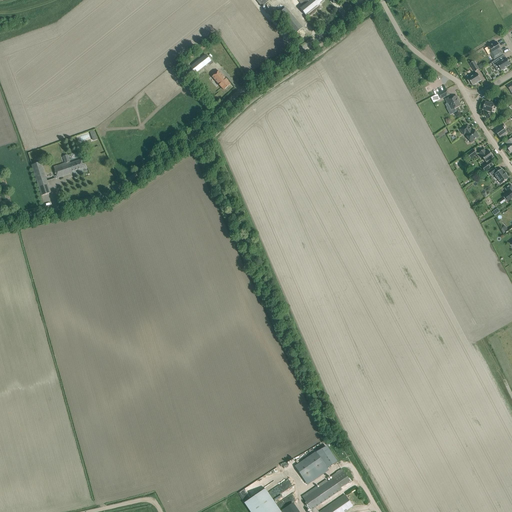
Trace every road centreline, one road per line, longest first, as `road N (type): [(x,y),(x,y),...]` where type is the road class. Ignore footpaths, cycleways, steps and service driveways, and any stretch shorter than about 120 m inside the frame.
road 1 (unclassified): [(0,220),(106,194),(370,0)]
road 2 (track): [(349,461),(199,130)]
road 3 (residential): [(382,0),(402,39),(465,91)]
